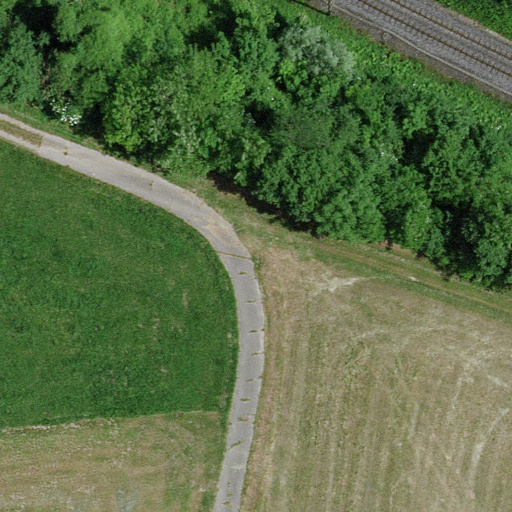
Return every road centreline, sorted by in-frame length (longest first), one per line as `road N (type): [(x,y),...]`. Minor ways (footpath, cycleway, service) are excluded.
road 1 (track): [(229,511),(253,367),(252,309),(239,264),(211,226),(159,192),(0,125)]
road 2 (track): [(211,226),(327,243),(511,307)]
